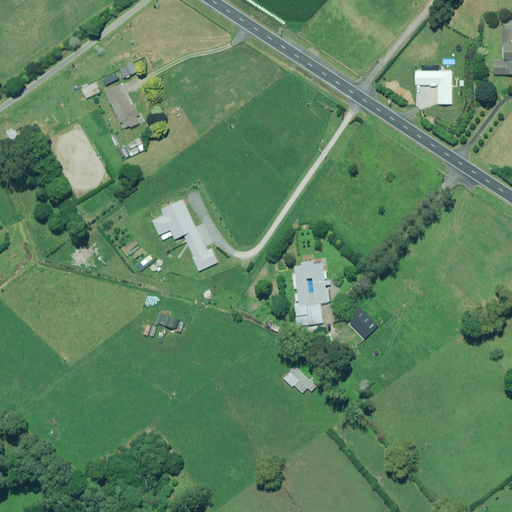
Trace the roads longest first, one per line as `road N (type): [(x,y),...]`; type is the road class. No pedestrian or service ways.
road 1 (tertiary): [(212,0),(511,197)]
road 2 (unknown): [(362,98),(258,253),(208,294),(187,328)]
road 3 (unknown): [(151,0),(0,111)]
